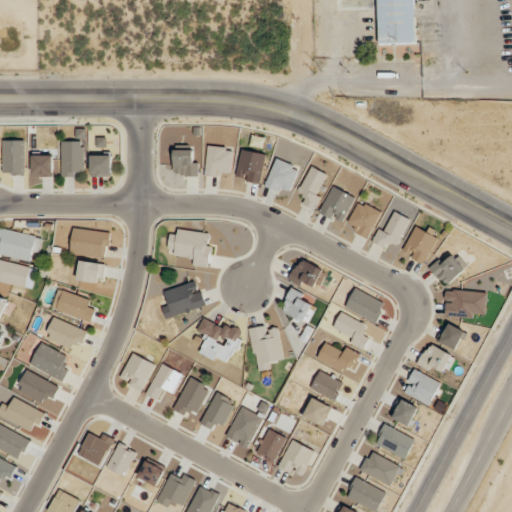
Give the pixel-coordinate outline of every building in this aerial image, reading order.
[(376,0),(378,44),(415,43),(414,0),(376,0)] [(105,147),(105,137),(95,137),(95,147),(105,147)] [(24,140),(2,140),(2,173),(24,174),(24,140)] [(83,172),(83,141),(61,141),(60,177),(73,177),(73,172),(83,172)] [(229,173),(232,149),(207,146),(204,175),(219,177),(220,172),(229,173)] [(173,175),(198,175),(198,162),(193,162),(192,149),(173,150),(173,175)] [(244,181),(260,183),(264,153),(239,150),(236,176),(245,177),(244,181)] [(52,155),(31,155),(31,175),(52,176),(52,155)] [(90,155),(90,176),(111,177),(111,155),(90,155)] [(265,185),(289,193),(298,167),(274,159),(265,185)] [(302,203),(313,209),(319,196),(316,195),(326,173),(310,166),(297,192),(306,196),(302,203)] [(354,197),(332,185),(318,212),(331,219),(332,216),(342,221),(354,197)] [(369,238),(379,209),(356,201),(347,223),(356,226),(353,232),(369,238)] [(378,228),(371,241),(384,247),(387,241),(396,246),(409,218),(393,210),(383,231),(378,228)] [(437,237),(414,226),(402,249),(412,254),(410,258),(423,264),(437,237)] [(109,233),(73,227),(69,251),(105,257),(109,233)] [(0,228),(0,254),(30,260),(31,251),(38,253),(41,236),(0,228)] [(173,255),(193,258),(192,265),(206,267),(211,235),(170,229),(167,249),(174,250),(173,255)] [(441,263),(438,259),(429,267),(444,285),(466,267),(454,253),(441,263)] [(0,280),(28,287),(33,267),(0,259),(0,280)] [(301,281),(317,288),(325,270),(298,259),(289,280),(300,285),(301,281)] [(76,278),(102,282),(105,264),(79,260),(76,278)] [(203,307),(197,281),(163,289),(167,305),(162,306),(164,316),(203,307)] [(384,303),(355,287),(344,306),(374,322),(384,303)] [(87,306),(89,300),(58,288),(50,308),(90,322),(95,309),(87,306)] [(280,311),(306,323),(314,305),(301,299),(303,293),(291,288),(280,311)] [(485,314),(486,291),(445,289),(444,315),(473,316),(473,314),(485,314)] [(0,316),(8,301),(0,297),(0,316)] [(349,343),(362,350),(369,338),(362,334),(367,325),(340,311),(332,327),(352,337),(349,343)] [(199,353),(214,360),(216,357),(229,362),(242,332),(203,316),(196,330),(207,335),(199,353)] [(71,349),(74,341),(81,344),(87,331),(53,317),(44,338),(71,349)] [(454,350),(465,332),(447,322),(437,340),(454,350)] [(283,359),(277,328),(265,330),(264,325),(249,328),(257,371),(270,369),(269,361),(283,359)] [(67,356),(41,342),(29,364),(62,381),(69,368),(62,365),(67,356)] [(349,374),(359,354),(345,346),(342,351),(324,342),(316,356),(349,374)] [(429,370),(432,365),(447,372),(455,357),(429,342),(417,363),(429,370)] [(128,385),(141,391),(154,363),(131,353),(120,376),(130,381),(128,385)] [(173,393),(182,372),(159,363),(146,395),(158,400),(162,389),(173,393)] [(402,392),(429,405),(440,382),(413,369),(402,392)] [(16,390),(42,403),(46,396),(52,399),(59,386),(27,370),(16,390)] [(310,389),(335,399),(343,381),(317,370),(310,389)] [(173,409),(185,415),(186,411),(195,416),(209,387),(188,377),(173,409)] [(211,429),(215,422),(223,425),(235,401),(215,391),(200,423),(211,429)] [(43,412),(13,397),(8,406),(2,403),(0,405),(0,416),(33,432),(43,412)] [(323,425),(330,405),(311,398),(303,417),(323,425)] [(409,425),(417,406),(397,398),(390,417),(409,425)] [(262,417),(240,406),(225,437),(247,447),(262,417)] [(0,449),(19,458),(29,438),(0,424),(0,449)] [(374,443),(405,459),(415,439),(384,424),(374,443)] [(256,454),(274,462),(286,437),(267,428),(256,454)] [(78,454),(99,466),(114,438),(103,432),(100,438),(89,432),(78,454)] [(278,466),(291,472),(292,470),(302,475),(314,450),(291,439),(278,466)] [(106,467),(124,476),(137,451),(119,442),(106,467)] [(401,467),(370,450),(360,470),(391,486),(401,467)] [(16,465),(0,457),(0,479),(2,475),(10,479),(16,465)] [(164,470),(146,460),(136,477),(155,487),(164,470)] [(195,480),(183,473),(180,478),(170,473),(156,501),(170,508),(173,501),(182,506),(195,480)] [(345,496),(375,511),(386,492),(356,477),(345,496)] [(209,511),(218,494),(199,484),(185,511),(209,511)] [(73,511),(80,499),(58,489),(48,511),(50,511),(73,511)] [(245,511),(246,511),(228,502),(223,511),(245,511)]
